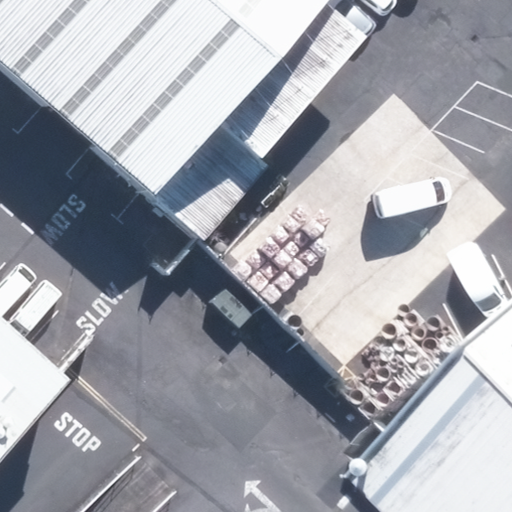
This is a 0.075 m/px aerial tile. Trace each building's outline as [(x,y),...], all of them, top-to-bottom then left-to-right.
[(0,0),(0,120),(113,219),(306,0),(0,0)] [(511,201),(503,211),(511,219),(511,201)] [(511,302),(511,251),(485,230),(434,291),(485,334),(511,302)] [(0,442),(56,378),(0,329),(0,442)] [(511,511),(511,363),(361,511),(362,511),(511,511)]
